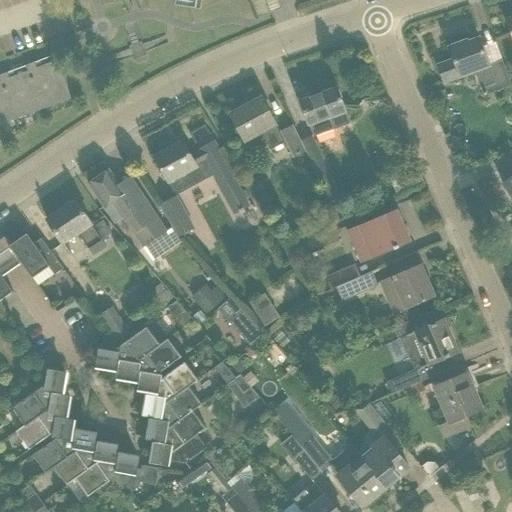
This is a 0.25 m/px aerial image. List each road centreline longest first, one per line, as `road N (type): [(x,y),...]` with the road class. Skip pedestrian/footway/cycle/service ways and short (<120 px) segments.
road 1 (residential): [(0,204),(178,89),(375,15)]
road 2 (residential): [(511,333),(375,15)]
road 3 (unclassified): [(87,381),(0,247)]
